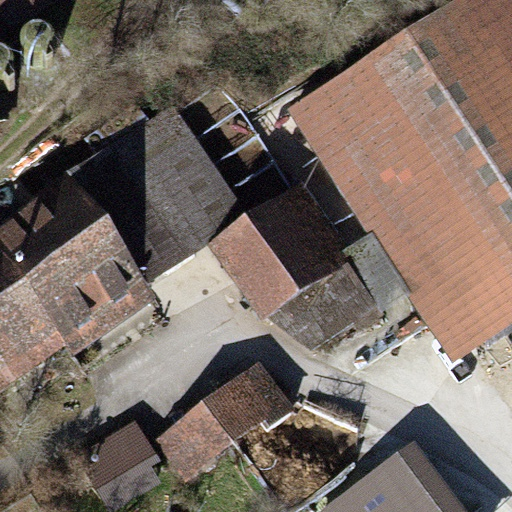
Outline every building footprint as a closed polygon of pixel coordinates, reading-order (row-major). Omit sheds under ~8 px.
[(61,0),(0,0),(0,12),(12,32),(61,0)] [(511,0),(470,0),(292,113),(456,372),(511,337),(511,0)] [(264,333),(358,271),(304,191),(251,222),(184,113),(0,229),(0,409),(159,308),(149,293),(213,252),(264,333)] [(265,373),(163,445),(195,490),(297,417),(265,373)] [(136,434),(85,464),(113,511),(124,511),(167,487),(136,434)] [(439,511),(411,468),(344,511),(439,511)]
